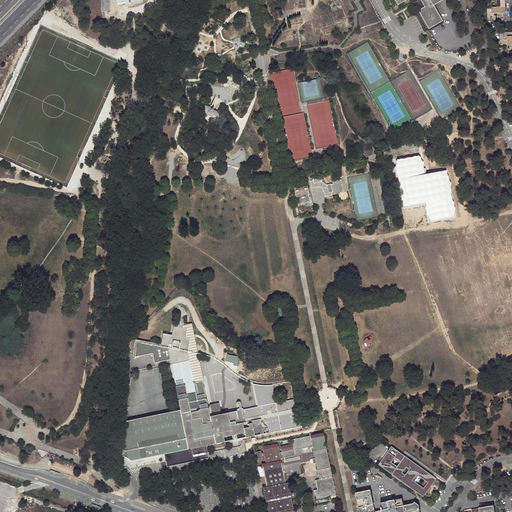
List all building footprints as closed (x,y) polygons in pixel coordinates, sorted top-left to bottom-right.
[(110,12),(109,0),(101,0),(102,12),(110,12)] [(395,0),(398,5),(406,0),(421,0),(426,8),(419,12),(429,28),(443,20),(434,4),(440,1),(441,0),(395,0)] [(412,0),(419,12),(426,8),(421,0),(412,0)] [(127,18),(128,15),(127,9),(125,9),(124,6),(116,7),(115,10),(116,18),(119,20),(127,18)] [(498,21),(505,21),(505,13),(505,11),(505,7),(497,7),(492,7),(492,14),(497,14),(498,21)] [(507,40),(507,45),(511,44),(511,32),(503,32),(500,33),(499,32),(500,41),(507,40)] [(327,185),(321,182),(320,178),(313,179),(313,180),(311,181),(311,182),(312,188),(320,186),(323,188),(325,196),(326,196),(332,195),(331,192),(332,192),(331,184),(330,184),(327,185)] [(333,184),(331,184),(332,192),(331,192),(332,195),(337,194),(337,195),(340,194),(340,193),(344,192),(341,180),(332,182),(333,184)] [(309,197),(308,194),(309,193),(308,191),(304,192),(303,193),(301,194),(300,193),(296,194),(296,196),(297,196),(297,199),(298,205),(300,204),(300,203),(304,203),(307,203),(307,202),(309,202),(311,202),(310,198),(309,197)] [(152,354),(153,359),(154,363),(170,360),(171,365),(189,361),(188,353),(190,338),(186,337),(187,329),(174,326),(172,335),(163,333),(161,345),(137,340),(136,353),(136,354),(135,356),(135,357),(143,356),(152,354)] [(238,364),(240,356),(228,354),(226,362),(238,364)] [(194,383),(189,361),(171,365),(180,410),(126,421),(122,456),(126,458),(129,459),(132,461),(224,442),(223,437),(245,433),(246,438),(306,425),(306,422),(304,420),(303,419),(301,417),(300,415),(299,413),(297,411),(295,405),(293,400),(274,403),(272,395),(271,386),(267,387),(261,387),(251,386),(255,407),(222,414),(219,403),(208,406),(203,381),(194,383)] [(294,492),(290,493),(288,483),(286,483),(285,481),(288,481),(287,479),(287,476),(303,473),(301,463),(299,457),(314,454),(314,458),(311,458),(311,459),(310,459),(309,460),(309,461),(309,462),(309,463),(310,463),(310,464),(311,464),(312,464),(315,463),(319,479),(315,480),(317,489),(314,490),(316,499),(335,495),(322,433),(291,439),(292,444),(280,446),(282,452),(279,452),(277,443),(262,447),(265,463),(262,464),(262,466),(264,477),(266,487),(262,488),(267,511),(271,511),(293,508),(291,497),(295,496),(294,492)] [(410,460),(405,456),(402,453),(402,454),(399,452),(399,451),(392,446),(378,464),(419,494),(424,488),(423,488),(413,480),(417,474),(423,479),(424,477),(429,481),(433,476),(420,466),(419,468),(412,463),(413,462),(410,459),(410,460)] [(39,449),(37,451),(42,458),(49,453),(39,449)] [(299,457),(301,463),(309,461),(309,460),(310,459),(311,459),(311,458),(314,458),(314,454),(299,457)] [(436,478),(433,476),(429,481),(424,477),(423,479),(427,482),(423,488),(424,488),(419,494),(423,497),(436,478)] [(374,511),(371,491),(356,493),(360,511),(374,511)] [(380,503),(382,511),(419,511),(418,505),(415,502),(414,503),(403,505),(402,498),(380,503)]
